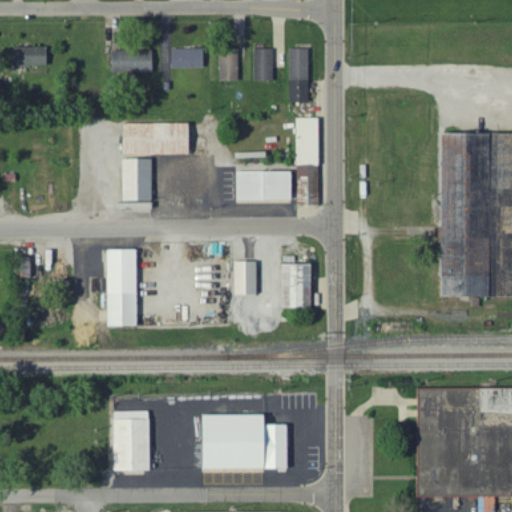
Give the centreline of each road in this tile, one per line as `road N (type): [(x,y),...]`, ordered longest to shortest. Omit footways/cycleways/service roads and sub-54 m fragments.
road 1 (residential): [(336,511),(336,0)]
road 2 (residential): [(337,9),(0,9)]
road 3 (residential): [(0,229),(336,226)]
road 4 (residential): [(0,496),(336,496)]
